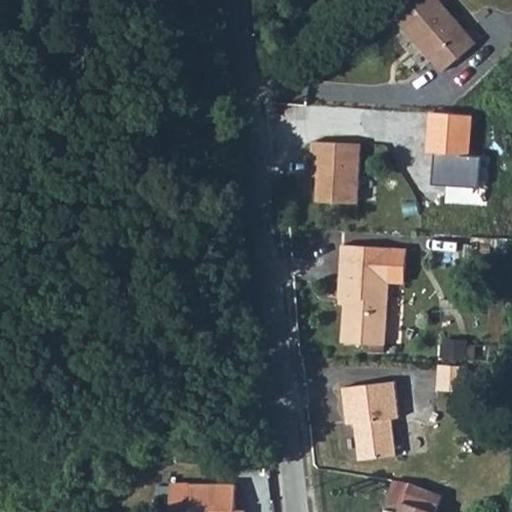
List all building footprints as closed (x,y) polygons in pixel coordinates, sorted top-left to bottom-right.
[(407,0),(395,11),(448,66),(479,36),(443,0),(407,0)] [(427,112),(425,151),(438,152),(436,184),(479,186),(483,156),(472,155),(472,116),(427,112)] [(351,148),(303,149),(304,166),(307,166),(307,183),(311,183),(312,209),(353,208),(351,148)] [(511,235),(498,235),(497,248),(511,249),(511,235)] [(342,261),(377,261),(377,243),(343,242),(342,261)] [(342,261),(334,260),(334,296),(338,297),(337,339),(381,340),(383,261),(377,261),(342,261)] [(463,364),(436,362),(434,387),(462,389),(463,364)] [(340,386),(344,423),(352,422),(357,458),(393,454),(388,417),(395,416),(391,380),(340,386)] [(399,511),(434,511),(440,497),(410,483),(393,479),(385,505),(400,509),(399,511)] [(237,511),(237,488),(171,488),(170,511),(237,511)]
